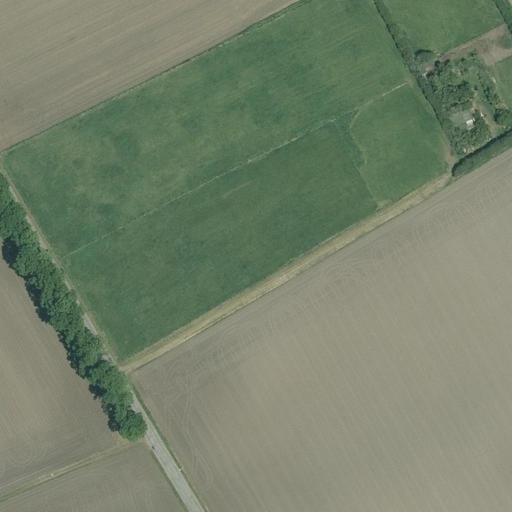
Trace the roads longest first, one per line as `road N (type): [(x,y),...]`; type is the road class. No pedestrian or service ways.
road 1 (track): [(114,375),(455,174)]
road 2 (unclassified): [(0,183),(195,511)]
road 3 (track): [(151,437),(0,498)]
